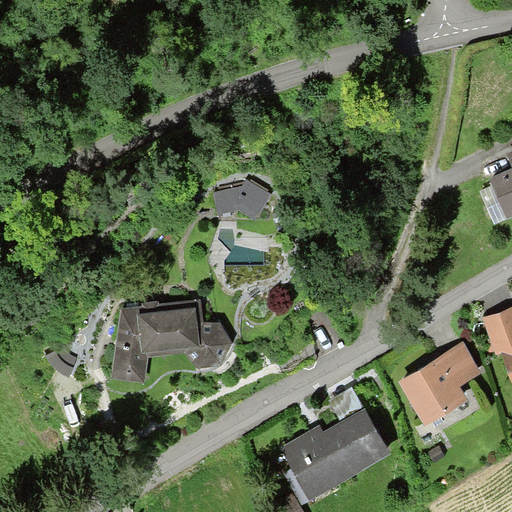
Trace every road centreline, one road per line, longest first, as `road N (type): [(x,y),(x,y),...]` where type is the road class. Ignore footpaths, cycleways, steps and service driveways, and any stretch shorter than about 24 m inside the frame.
road 1 (residential): [(511,19),(292,71),(0,209)]
road 2 (residential): [(84,511),(374,342)]
road 3 (residential): [(511,262),(374,342)]
